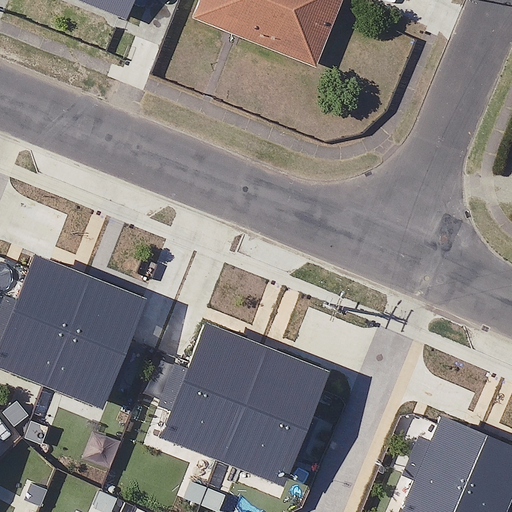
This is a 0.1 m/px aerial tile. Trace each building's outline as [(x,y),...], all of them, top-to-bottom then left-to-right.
[(332,0),(192,0),(188,12),(310,59),(332,0)] [(161,265),(49,215),(4,317),(116,366),(161,265)] [(0,293),(14,256),(0,250),(0,293)] [(350,348),(238,298),(193,400),(305,449),(350,348)] [(511,511),(511,416),(435,387),(402,473),(503,511),(511,511)] [(215,511),(148,485),(137,511),(215,511)]
